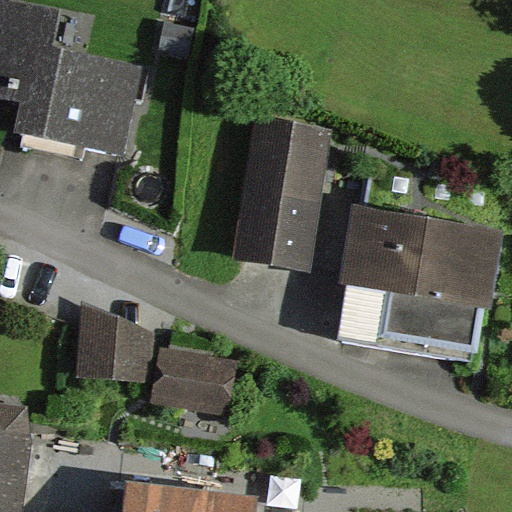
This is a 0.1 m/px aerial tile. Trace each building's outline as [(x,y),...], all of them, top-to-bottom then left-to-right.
[(64,20),(0,8),(0,108),(27,114),(20,149),(123,168),(141,74),(57,58),(64,20)] [(332,138),(259,126),(235,271),(308,283),(332,138)] [(505,244),(357,220),(344,302),(388,310),(383,346),(476,361),(482,322),(492,320),(505,244)] [(150,342),(84,310),(79,384),(147,388),(150,342)] [(232,362),(161,354),(155,408),(226,416),(232,362)] [(0,401),(0,511),(24,511),(33,450),(25,408),(0,401)] [(255,511),(257,496),(129,481),(125,511),(255,511)]
